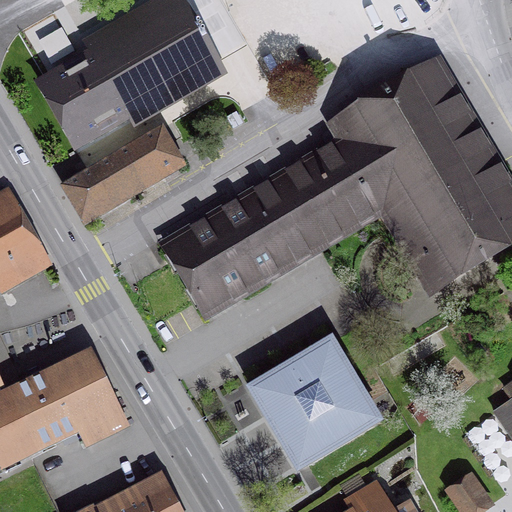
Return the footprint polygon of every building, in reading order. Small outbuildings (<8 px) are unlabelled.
[(183,10),(97,60),(127,112),(213,63),(183,10)] [(46,89),(76,141),(127,112),(97,60),(46,89)] [(207,316),(382,213),(422,278),(511,224),(511,188),(500,168),(483,177),(422,73),(332,127),(341,142),(166,246),(207,316)] [(82,219),(179,161),(160,129),(64,189),(82,219)] [(0,273),(42,250),(8,192),(0,196),(0,273)] [(300,466),(374,421),(330,347),(255,391),(300,466)] [(0,461),(2,465),(71,431),(80,450),(103,438),(94,420),(116,409),(90,358),(4,400),(0,390),(0,461)] [(511,401),(494,414),(511,439),(511,401)] [(116,473),(107,488),(119,495),(128,479),(116,473)] [(92,511),(180,511),(161,476),(92,511)] [(452,494),(464,511),(473,511),(486,504),(471,481),(452,494)] [(412,511),(408,503),(392,511),(377,485),(347,503),(351,511),(412,511)]
